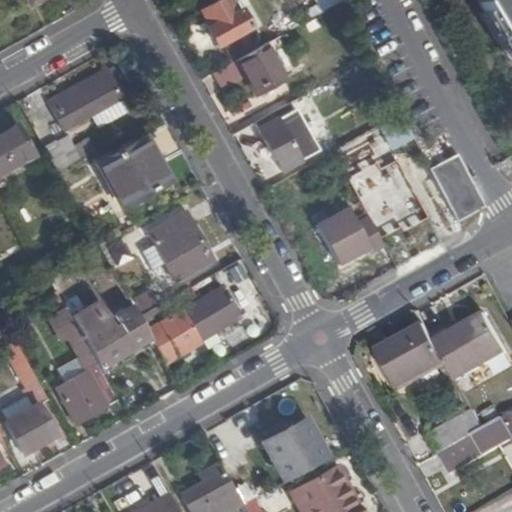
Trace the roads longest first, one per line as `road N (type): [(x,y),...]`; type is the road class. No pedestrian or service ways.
road 1 (residential): [(131,5),(320,337)]
road 2 (residential): [(320,337),(10,511)]
road 3 (residential): [(511,221),(393,0)]
road 4 (residential): [(511,232),(320,337)]
road 5 (residential): [(320,337),(416,511)]
road 6 (residential): [(131,5),(0,80)]
